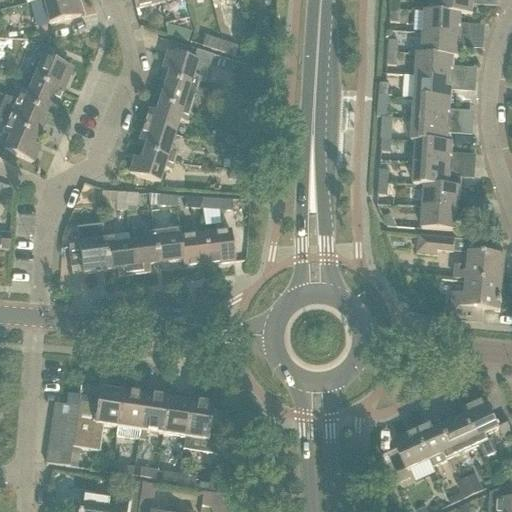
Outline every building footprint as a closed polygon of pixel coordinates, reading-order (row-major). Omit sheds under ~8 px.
[(45,0),(41,1),(29,4),(35,29),(48,26),(60,23),(80,18),(75,0),(45,0)] [(132,0),(135,11),(160,5),(158,0),(132,0)] [(401,0),(391,0),(390,11),(399,12),(400,12),(401,0)] [(471,0),(437,0),(436,14),(425,13),(472,17),(473,3),(471,3),(471,0)] [(400,12),(399,12),(390,11),(389,24),(399,24),(400,12)] [(472,17),(425,13),(423,35),(458,37),(458,29),(460,29),(461,16),(472,17)] [(192,33),(165,25),(168,38),(174,39),(188,43),(192,33)] [(457,46),(458,37),(423,35),(422,57),(458,59),(459,46),(457,46)] [(205,37),(201,48),(218,53),(222,42),(205,37)] [(234,58),(237,47),(222,42),(218,53),(234,58)] [(396,55),(397,42),(388,42),(387,54),(396,55)] [(54,52),(39,46),(37,46),(33,55),(41,58),(31,81),(33,82),(62,94),(72,71),(50,61),(54,52)] [(166,54),(161,70),(168,72),(166,78),(197,88),(198,83),(199,80),(194,79),(199,64),(192,62),(166,54)] [(395,68),(396,55),(387,54),(387,67),(395,68)] [(422,57),(421,57),(417,56),(415,78),(450,80),(451,72),(453,72),(454,59),(458,60),(458,59),(422,57)] [(251,99),(253,70),(243,69),(242,86),(234,86),(233,97),(251,99)] [(190,109),(197,88),(166,78),(160,100),(190,109)] [(449,89),(450,80),(415,78),(413,99),(451,102),(452,89),(449,89)] [(62,94),(33,82),(31,81),(24,95),(20,93),(16,102),(17,102),(46,115),(49,107),(56,109),(62,94)] [(389,85),(384,85),(379,85),(379,97),(388,98),(389,85)] [(387,110),(388,98),(379,97),(378,110),(387,110)] [(450,115),(451,102),(413,99),(411,121),(413,121),(447,124),(448,115),(450,115)] [(185,126),(190,109),(160,100),(155,113),(149,111),(144,127),(174,136),(177,124),(185,126)] [(46,115),(17,102),(16,102),(5,125),(7,126),(36,138),(46,115)] [(233,111),(232,121),(249,122),(250,112),(233,111)] [(249,131),(249,122),(232,121),(232,130),(249,131)] [(447,124),(413,121),(411,121),(409,142),(411,143),(453,146),(453,145),(448,145),(449,132),(447,132),(447,124)] [(36,138),(7,126),(5,125),(0,136),(4,139),(0,148),(0,161),(7,165),(11,156),(33,165),(39,149),(33,146),(36,138)] [(169,151),(174,136),(144,127),(139,142),(146,144),(143,153),(174,163),(177,153),(169,151)] [(390,142),(391,129),(382,128),(382,141),(390,142)] [(390,154),(390,142),(382,141),(381,153),(390,154)] [(453,146),(411,143),(409,142),(409,143),(415,144),(414,164),(415,164),(449,167),(450,159),(452,159),(453,146)] [(171,174),(174,163),(143,153),(140,161),(133,159),(128,175),(160,185),(164,171),(171,174)] [(247,162),(246,162),(229,161),(229,171),(246,172),(247,162)] [(449,167),(415,164),(414,164),(412,186),(413,186),(461,190),(461,189),(460,189),(461,180),(450,179),(450,176),(448,176),(449,167)] [(245,182),(246,172),(229,171),(228,180),(245,182)] [(388,185),(388,172),(379,171),(379,184),(388,185)] [(387,197),(388,185),(379,184),(378,197),(387,197)] [(461,190),(413,186),(412,186),(412,188),(424,189),(422,208),(457,211),(458,203),(460,203),(461,190)] [(102,193),(101,201),(116,202),(117,194),(102,193)] [(127,195),(122,195),(117,194),(116,202),(116,211),(125,212),(127,195)] [(135,213),(136,196),(127,195),(125,212),(135,213)] [(176,209),(176,198),(158,197),(158,208),(176,209)] [(201,211),(202,200),(184,199),(184,210),(201,211)] [(231,213),(232,202),(202,200),(201,211),(231,213)] [(457,220),(457,211),(422,208),(420,231),(458,234),(459,220),(457,220)] [(387,229),(397,229),(391,215),(382,219),(387,229)] [(82,275),(107,272),(103,240),(101,226),(76,229),(77,239),(67,240),(69,255),(79,254),(82,275)] [(153,234),(157,266),(182,263),(183,270),(178,231),(153,234)] [(183,270),(208,267),(204,235),(180,238),(179,231),(178,231),(183,270)] [(204,235),(208,267),(234,264),(230,232),(204,235)] [(0,250),(8,251),(9,235),(0,234),(0,250)] [(148,267),(157,266),(153,234),(143,235),(144,243),(129,244),(133,276),(149,274),(148,267)] [(453,254),(455,240),(418,236),(415,255),(438,257),(438,252),(453,254)] [(103,240),(107,272),(116,271),(117,278),(133,276),(129,244),(115,246),(114,239),(103,240)] [(505,258),(485,256),(469,254),(467,268),(454,267),(452,281),(465,282),(502,286),(505,258)] [(499,314),(502,286),(465,282),(463,297),(453,296),(450,321),(474,323),(475,311),(499,314)] [(116,429),(122,389),(110,387),(109,392),(99,391),(97,399),(90,397),(90,400),(79,398),(79,397),(77,409),(75,421),(74,432),(72,444),(70,456),(68,468),(77,470),(80,450),(98,453),(102,427),(116,429)] [(123,394),(124,389),(122,389),(116,429),(118,429),(116,438),(137,441),(139,433),(144,397),(123,394)] [(168,401),(169,395),(146,391),(145,397),(144,397),(139,433),(137,441),(145,443),(146,434),(161,436),(166,401),(168,401)] [(166,401),(161,436),(184,439),(189,404),(190,398),(169,395),(168,401),(166,401)] [(77,409),(79,397),(68,396),(66,407),(77,409)] [(184,439),(182,451),(188,452),(190,440),(207,443),(205,455),(218,457),(222,430),(210,428),(213,412),(214,403),(200,401),(199,406),(189,404),(184,439)] [(505,418),(495,423),(486,401),(462,412),(465,418),(478,447),(479,447),(485,460),(496,454),(490,441),(488,442),(485,437),(499,430),(502,437),(511,432),(505,418)] [(77,409),(66,407),(55,405),(53,417),(75,421),(77,409)] [(74,432),(75,421),(53,417),(51,429),(74,432)] [(456,458),(478,447),(465,418),(442,429),(456,458)] [(431,426),(416,432),(430,463),(433,469),(447,462),(448,465),(457,461),(456,458),(442,429),(434,432),(431,426)] [(72,444),(74,432),(51,429),(49,441),(72,444)] [(407,474),(430,463),(416,432),(393,443),(403,465),(393,469),(400,483),(409,479),(407,474)] [(70,456),(72,444),(49,441),(47,453),(70,456)] [(68,468),(70,456),(47,453),(46,465),(68,468)] [(132,478),(133,469),(116,466),(115,476),(132,478)] [(155,481),(156,473),(139,470),(138,479),(155,481)] [(176,491),(178,476),(162,474),(160,483),(176,485),(175,491),(176,491)] [(194,486),(195,478),(178,476),(176,491),(196,494),(197,487),(194,486)] [(473,497),(483,493),(476,477),(466,482),(473,497)] [(460,495),(448,500),(450,507),(473,497),(466,482),(457,486),(460,495)] [(140,492),(140,486),(127,484),(125,494),(139,497),(140,492)] [(197,487),(196,494),(202,495),(206,495),(207,485),(198,484),(197,487)] [(488,496),(487,511),(511,511),(511,485),(511,486),(488,496)] [(139,497),(138,504),(150,506),(153,488),(140,486),(140,492),(139,497)] [(202,495),(201,507),(210,508),(211,511),(225,511),(221,498),(219,497),(217,497),(206,495),(202,495)] [(112,501),(101,500),(81,497),(78,511),(125,511),(111,509),(112,501)]
